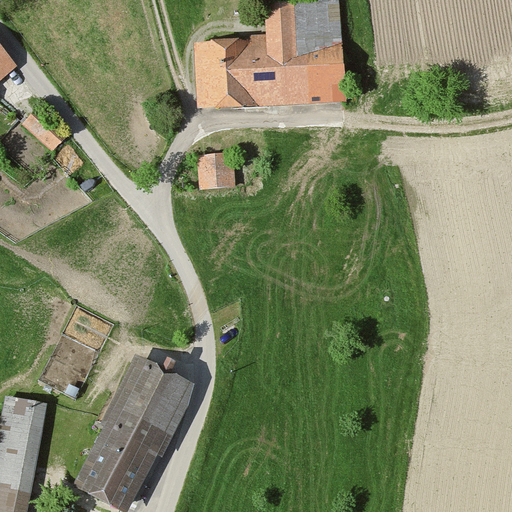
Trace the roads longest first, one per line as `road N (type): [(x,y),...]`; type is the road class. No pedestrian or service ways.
road 1 (residential): [(0,33),(151,216),(191,284),(206,363),(166,511)]
road 2 (track): [(189,126),(345,118),(451,124),(511,115)]
road 3 (track): [(151,216),(189,126),(156,0)]
